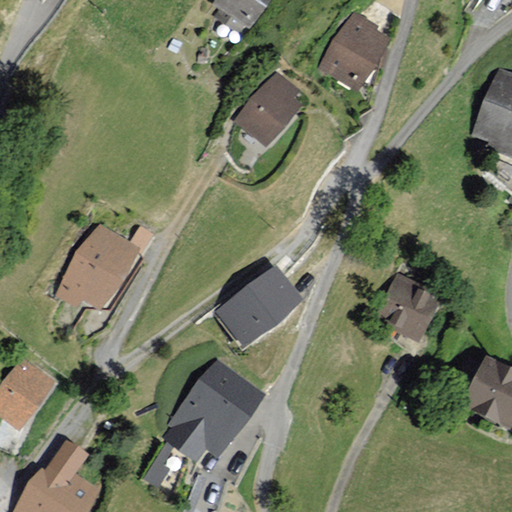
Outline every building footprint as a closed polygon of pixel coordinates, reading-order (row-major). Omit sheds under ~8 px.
[(266,0),(221,0),(218,4),(250,25),(266,0)] [(374,27),(353,14),(323,65),(357,85),(385,39),(372,31),(374,27)] [(511,74),(502,71),(479,132),(495,138),(492,146),(511,154),(511,74)] [(290,100),(298,90),(278,74),(242,120),(267,140),(296,105),(290,100)] [(135,250),(100,229),(61,293),(76,303),(85,295),(101,305),(135,250)] [(276,269),(222,310),(244,340),(299,300),(276,269)] [(439,296),(402,276),(380,317),(416,337),(439,296)] [(511,411),(511,370),(488,358),(465,403),(506,424),(511,411)] [(51,383),(23,363),(0,395),(0,411),(21,426),(51,383)] [(256,398),(216,367),(173,422),(178,425),(168,438),(195,459),(208,443),(215,449),(256,398)] [(83,511),(97,491),(75,476),(89,454),(69,441),(47,474),(43,471),(16,511),(83,511)]
